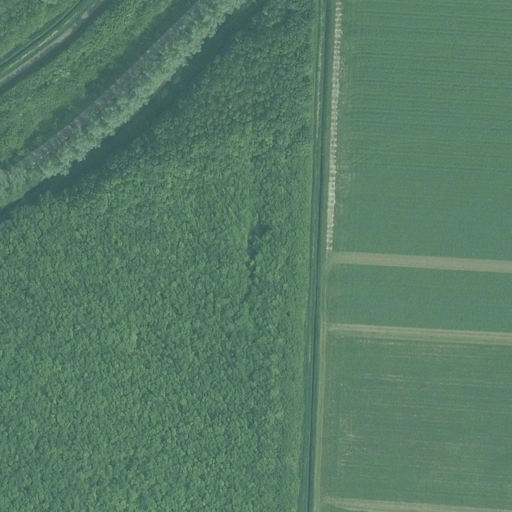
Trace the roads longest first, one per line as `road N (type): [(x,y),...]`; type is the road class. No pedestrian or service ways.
road 1 (track): [(316,0),(297,511)]
road 2 (track): [(0,228),(138,129),(258,0)]
road 3 (tertiary): [(0,182),(97,107),(206,0)]
